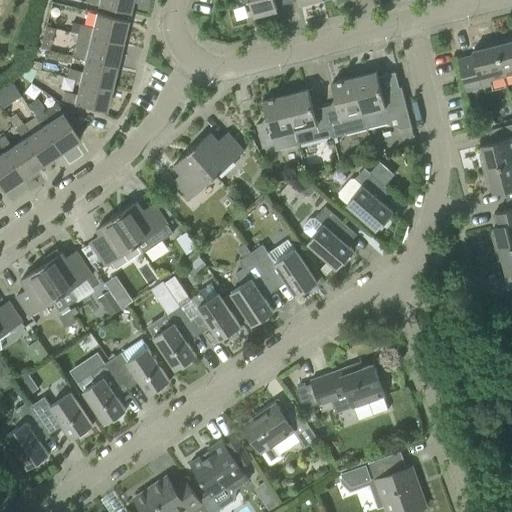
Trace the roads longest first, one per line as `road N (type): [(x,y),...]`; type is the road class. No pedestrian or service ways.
road 1 (residential): [(38,511),(382,282)]
road 2 (residential): [(382,282),(427,233),(436,187),(439,128),(413,21)]
road 3 (residential): [(0,243),(150,131),(191,65)]
road 4 (residential): [(474,511),(404,314),(382,282)]
road 5 (residential): [(191,65),(225,74),(413,21)]
